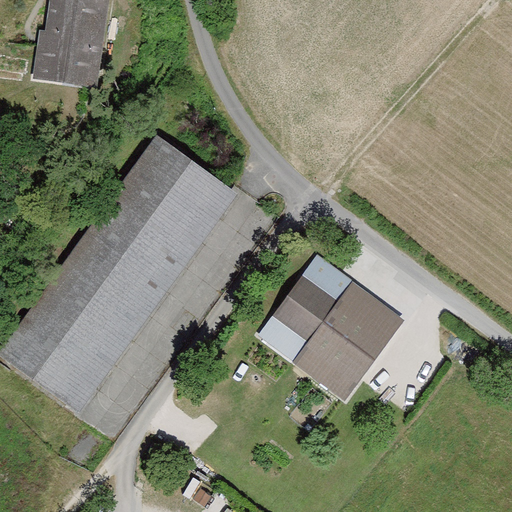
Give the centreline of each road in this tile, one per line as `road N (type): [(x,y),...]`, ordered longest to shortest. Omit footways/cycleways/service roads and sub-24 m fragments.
road 1 (track): [(497,0),(311,202),(108,469)]
road 2 (residential): [(192,0),(212,74),(255,146),(311,202),(511,343)]
